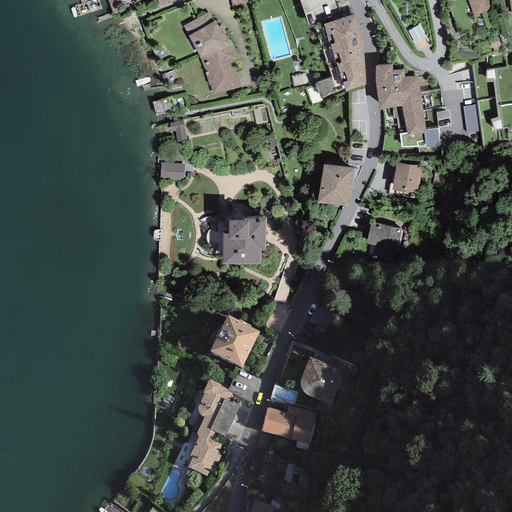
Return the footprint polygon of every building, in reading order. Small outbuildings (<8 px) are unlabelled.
[(128,0),(108,0),(114,15),(132,8),(128,0)] [(230,0),(233,9),(249,4),(248,0),(230,0)] [(467,0),(474,16),(491,10),(488,0),(467,0)] [(208,12),(184,26),(188,36),(199,55),(205,71),(208,85),(210,85),(212,94),(241,87),(234,61),(240,58),(233,44),(225,34),(227,33),(220,25),(219,26),(215,21),(214,22),(208,12)] [(355,14),(323,24),(345,92),(366,85),(363,37),(355,14)] [(506,53),(471,64),(477,105),(481,131),(484,152),(511,148),(511,61),(507,62),(506,53)] [(392,64),(375,66),(375,80),(379,110),(392,108),(393,119),(397,118),(401,147),(426,146),(426,149),(440,146),(438,129),(425,130),(417,76),(404,76),(404,70),(392,71),(392,64)] [(466,133),(481,131),(477,105),(462,107),(466,133)] [(438,109),(439,124),(452,123),(451,108),(438,109)] [(186,140),(182,121),(173,123),(169,124),(171,132),(175,132),(177,142),(186,140)] [(183,180),(184,164),(161,162),(160,178),(183,180)] [(422,166),(396,162),(392,190),(417,194),(422,166)] [(354,169),(323,164),(318,203),(349,207),(354,169)] [(265,218),(244,218),(244,220),(229,220),(229,233),(222,233),(222,264),(260,264),(260,250),(265,250),(265,218)] [(401,229),(371,222),(366,244),(376,246),(374,256),(394,260),(401,229)] [(260,331),(228,315),(209,351),(241,367),(260,331)] [(341,370),(309,357),(301,379),(300,384),(300,388),(302,392),(307,396),(328,404),(341,370)] [(221,384),(209,379),(202,392),(205,393),(199,404),(198,407),(198,410),(199,413),(202,416),(204,416),(197,433),(197,435),(198,436),(199,435),(211,441),(215,432),(224,437),(239,405),(232,402),(232,403),(228,401),(232,394),(227,391),(228,389),(220,386),(221,384)] [(285,412),(268,408),(261,432),(308,444),(316,412),(287,405),(285,412)] [(221,445),(211,441),(199,435),(198,436),(190,456),(192,457),(188,468),(207,476),(214,461),(217,463),(221,454),(217,453),(221,445)] [(280,455),(256,448),(248,477),(272,484),(280,455)] [(272,511),(274,507),(254,502),(251,511),(272,511)]
